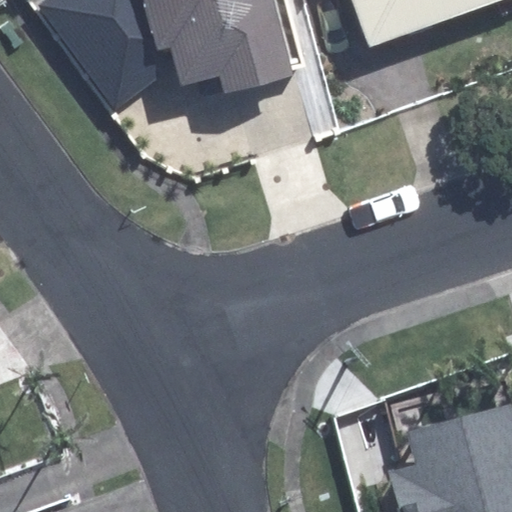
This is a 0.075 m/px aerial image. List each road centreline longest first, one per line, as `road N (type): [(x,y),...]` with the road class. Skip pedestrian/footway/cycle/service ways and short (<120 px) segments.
road 1 (residential): [(156,347),(511,222)]
road 2 (residential): [(156,347),(0,150)]
road 3 (residential): [(224,511),(196,422),(156,347)]
